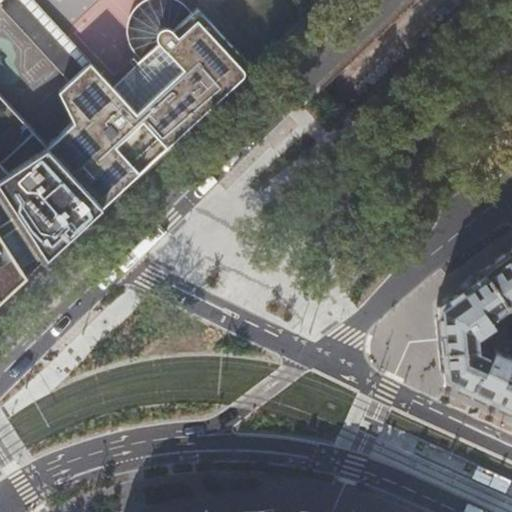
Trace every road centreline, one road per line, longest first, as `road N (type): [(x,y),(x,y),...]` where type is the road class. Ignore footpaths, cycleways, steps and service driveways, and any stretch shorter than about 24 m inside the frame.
road 1 (residential): [(389,0),(117,269)]
road 2 (residential): [(188,438),(328,452),(477,511)]
road 3 (residential): [(308,360),(511,193)]
road 4 (residential): [(511,454),(308,360)]
road 5 (residential): [(308,360),(117,269)]
road 6 (residential): [(0,499),(80,456),(188,438)]
road 7 (residential): [(117,269),(0,386)]
road 8 (residential): [(188,438),(308,360)]
